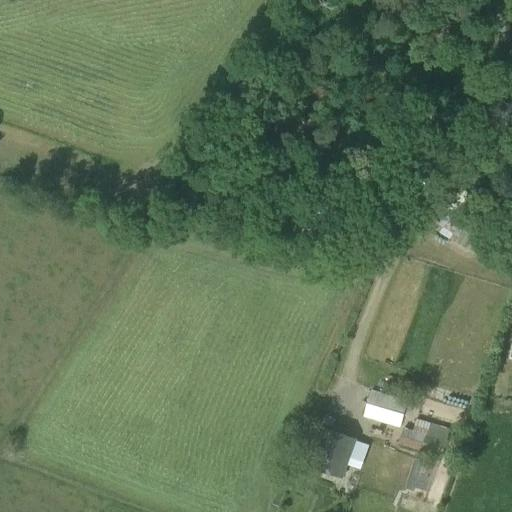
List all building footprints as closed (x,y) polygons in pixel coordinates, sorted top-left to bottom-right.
[(324,222),(330,205),(307,197),(302,214),(324,222)] [(377,239),(388,219),(362,205),(351,225),(377,239)] [(398,426),(406,403),(371,391),(364,414),(398,426)] [(441,457),(449,428),(416,419),(413,430),(403,428),(399,444),(441,457)] [(342,475),(356,437),(324,426),(310,464),(342,475)]
